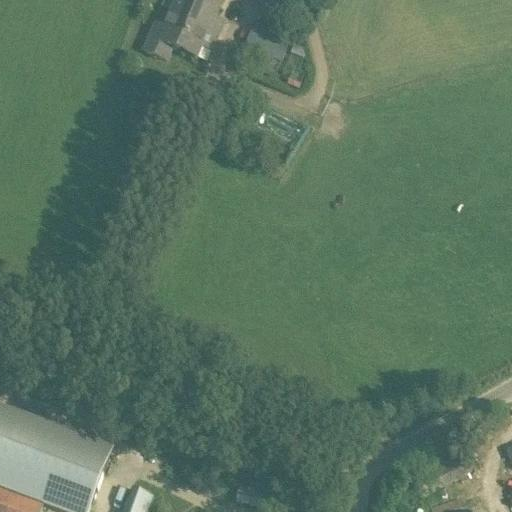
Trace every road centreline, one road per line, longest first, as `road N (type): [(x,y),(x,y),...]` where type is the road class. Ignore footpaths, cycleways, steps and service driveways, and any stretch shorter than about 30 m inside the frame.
road 1 (unclassified): [(0,336),(324,459),(362,461)]
road 2 (unclassified): [(362,461),(402,450),(511,388)]
